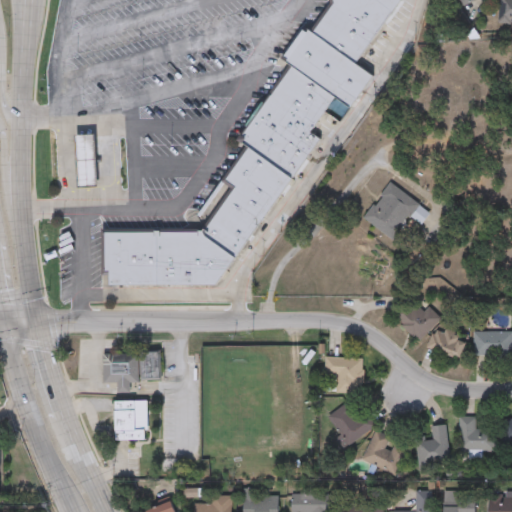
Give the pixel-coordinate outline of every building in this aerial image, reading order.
[(329,0),(308,30),(355,64),(400,0),(329,0)] [(511,23),(498,23),(498,0),(511,0),(511,23)] [(372,75),(348,109),(278,59),(302,25),(308,30),(355,64),(372,75)] [(430,91),(466,92),(467,70),(452,70),(452,60),(439,60),(439,71),(430,70),(430,91)] [(235,138),(287,66),(334,99),(308,131),(320,138),(291,179),(246,146),(235,138)] [(73,136),(93,135),(95,187),(76,188),(73,136)] [(246,146),(222,180),(231,186),(200,230),(236,256),(291,179),(246,146)] [(393,240),(362,218),(387,182),(418,204),(393,240)] [(100,230),(198,229),(235,258),(214,285),(108,286),(108,275),(101,275),(100,230)] [(427,307),(439,319),(417,341),(391,315),(408,299),(421,312),(427,307)] [(462,332),(463,354),(432,355),(431,333),(462,332)] [(511,332),(511,357),(471,357),(471,332),(511,332)] [(103,353),(139,353),(139,351),(158,351),(158,380),(129,380),(129,392),(116,391),(116,381),(103,381),(103,353)] [(361,358),(360,393),(330,392),(330,376),(324,375),(324,357),(361,358)] [(146,400),(146,440),(113,440),(113,400),(146,400)] [(365,413),(374,426),(346,446),(325,417),(346,402),(357,418),(365,413)] [(458,417),(474,417),(474,429),(495,429),(495,450),(458,450),(458,417)] [(511,419),(511,446),(503,446),(503,419),(511,419)] [(445,425),(448,465),(417,468),(415,437),(431,436),(430,426),(445,425)] [(391,439),(390,440),(405,447),(394,473),(361,459),(373,431),(391,439)] [(242,511),(242,491),(277,491),(277,511),(242,511)] [(392,511),(414,511),(415,491),(432,491),(432,511),(392,511)] [(331,493),(330,511),(290,511),(290,492),(331,493)] [(443,511),(443,492),(474,492),(474,511),(443,511)] [(231,511),(192,511),(192,504),(210,504),(210,496),(231,496),(231,511)] [(487,511),(487,497),(511,497),(511,511),(487,511)] [(173,511),(143,511),(169,501),(173,511)] [(380,501),(380,511),(338,511),(338,501),(380,501)]
